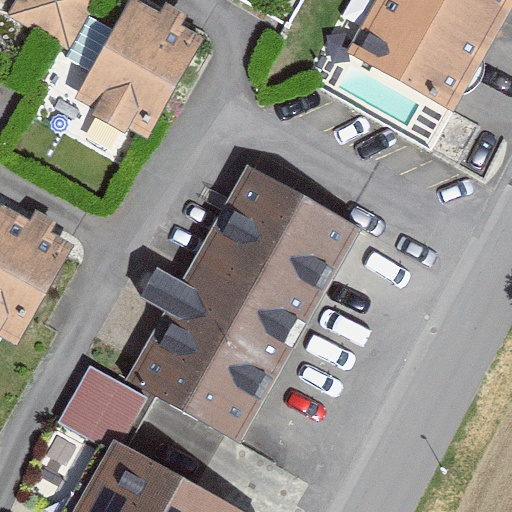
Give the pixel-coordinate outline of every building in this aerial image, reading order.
[(89,0),(24,0),(15,16),(65,44),(89,0)] [(511,0),(383,0),(355,53),(452,109),(511,1),(511,0)] [(200,45),(131,6),(79,96),(148,136),(200,45)] [(355,237),(244,175),(130,380),(241,442),(355,237)] [(75,256),(0,212),(0,333),(22,346),(75,256)] [(90,367),(59,423),(107,449),(123,457),(153,402),(90,367)] [(223,511),(123,457),(107,449),(72,511),(223,511)]
